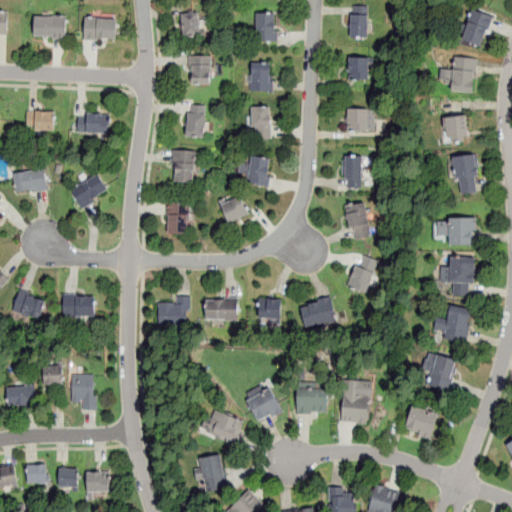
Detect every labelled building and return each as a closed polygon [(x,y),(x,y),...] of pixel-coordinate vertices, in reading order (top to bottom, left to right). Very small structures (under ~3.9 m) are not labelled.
[(368,4),(351,4),(351,38),(368,38),(368,4)] [(493,18),(473,9),(460,37),(480,47),(493,18)] [(8,10),(0,10),(0,33),(8,33),(8,10)] [(200,37),(200,12),(182,12),(182,37),(200,37)] [(256,40),(277,40),(277,12),(256,12),(256,40)] [(67,16),(35,16),(35,37),(67,37),(67,16)] [(85,17),(85,38),(117,38),(117,17),(85,17)] [(211,55),(190,55),(190,83),(211,83),(211,55)] [(369,56),(348,56),(348,80),(369,80),(369,56)] [(477,58),(455,56),(451,90),(474,92),(477,58)] [(273,90),(273,61),(250,61),(250,90),(273,90)] [(187,136),(206,136),(206,104),(187,104),(187,136)] [(271,106),(251,106),(251,138),(271,138),(271,106)] [(368,130),(368,107),(347,107),(347,130),(368,130)] [(27,129),(55,129),(55,110),(27,110),(27,129)] [(109,132),(109,112),(78,112),(78,132),(109,132)] [(468,141),(468,115),(444,115),(444,141),(468,141)] [(15,120),(0,120),(0,124),(0,132),(15,133),(15,120)] [(195,149),(174,149),(174,182),(195,182),(195,149)] [(478,192),(477,154),(455,155),(456,193),(478,192)] [(362,187),(362,155),(344,155),(344,187),(362,187)] [(247,184),(270,185),(271,156),(247,156),(247,184)] [(47,190),(46,169),(15,170),(15,191),(47,190)] [(109,190),(97,173),(70,191),(82,209),(109,190)] [(250,213),(241,194),(220,204),(229,223),(250,213)] [(346,205),(352,239),(372,235),(366,201),(346,205)] [(167,233),(189,233),(189,202),(167,202),(167,233)] [(448,243),(476,243),(476,217),(437,217),(437,234),(448,234),(448,243)] [(347,284),(366,292),(380,261),(361,253),(347,284)] [(475,257),(452,257),(452,266),(442,266),(442,282),(453,282),(453,294),(475,294),(475,257)] [(0,270),(0,290),(10,280),(0,270)] [(40,319),(46,297),(19,290),(13,312),(40,319)] [(96,293),(64,293),(64,317),(96,317),(96,293)] [(158,324),(190,325),(191,296),(175,295),(174,302),(159,302),(158,324)] [(337,320),(332,296),(301,302),(307,327),(337,320)] [(238,319),(238,297),(206,297),(206,319),(238,319)] [(282,319),(282,297),(260,297),(260,319),(282,319)] [(435,329),(465,337),(473,309),(451,303),(447,318),(439,316),(435,329)] [(425,370),(431,371),(427,384),(448,390),(458,359),(430,351),(425,370)] [(64,384),(63,365),(44,365),(44,384),(64,384)] [(96,373),(72,373),(72,399),(83,399),(83,409),(96,409),(96,373)] [(365,382),(343,382),(343,422),(365,422),(365,382)] [(8,405),(36,405),(36,385),(8,385),(8,405)] [(250,402),(259,419),(279,409),(270,391),(250,402)] [(299,413),(329,413),(329,391),(299,391),(299,413)] [(404,430),(430,440),(439,416),(412,406),(404,430)] [(243,422),(219,412),(209,434),(233,444),(243,422)] [(229,486),(221,454),(199,460),(207,492),(229,486)] [(47,481),(47,463),(27,463),(27,481),(47,481)] [(0,486),(18,485),(16,464),(0,465),(0,486)] [(79,467),(59,467),(59,486),(79,486),(79,467)] [(110,470),(87,470),(87,492),(110,492),(110,470)] [(394,511),(399,491),(374,485),(368,511),(394,511)] [(227,510),(229,511),(265,511),(266,511),(246,491),(227,510)] [(355,511),(355,492),(329,492),(329,511),(355,511)]
